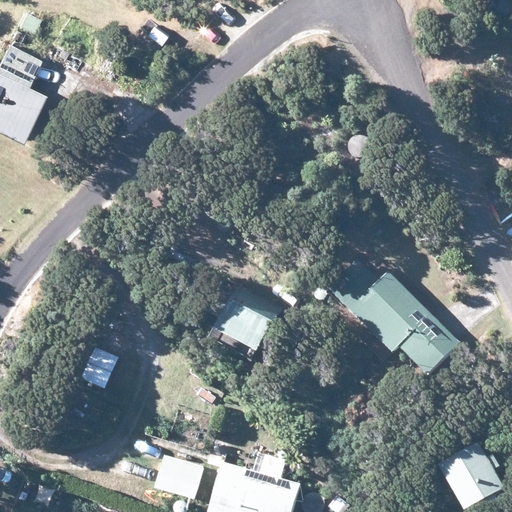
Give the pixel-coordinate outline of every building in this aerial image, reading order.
[(233,0),(212,0),(220,23),(238,17),(233,0)] [(26,12),(19,25),(35,32),(41,20),(26,12)] [(0,129),(25,142),(49,95),(31,86),(44,59),(11,43),(0,63),(0,129)] [(47,55),(57,61),(62,53),(52,47),(47,55)] [(373,137),(350,135),(348,157),(371,159),(373,137)] [(331,289),(396,354),(403,348),(431,376),(463,344),(393,273),(383,282),(361,260),(331,289)] [(263,356),(288,305),(247,284),(241,297),(221,286),(208,313),(229,324),(224,336),(263,356)] [(442,469),(466,511),(472,511),(509,491),(482,445),(442,469)] [(296,511),(309,469),(230,447),(211,511),(296,511)] [(166,455),(155,488),(196,500),(206,467),(166,455)] [(340,497),(330,509),(334,511),(349,511),(354,507),(340,497)]
